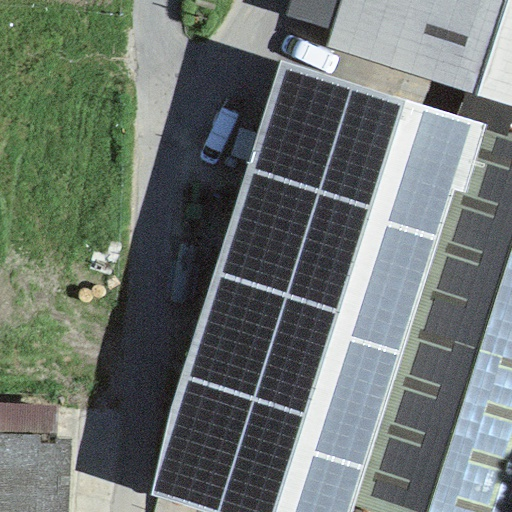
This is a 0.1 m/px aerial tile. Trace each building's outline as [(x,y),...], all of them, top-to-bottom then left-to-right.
[(511,0),(350,0),(327,76),(378,92),(392,49),(511,87),(511,0)] [(347,495),(399,511),(511,511),(511,139),(466,125),(425,252),(347,495)] [(220,327),(230,338),(242,347),(256,354),(270,359),(285,360),(301,359),(315,355),(323,351),(331,347),(341,339),(351,328),(360,315),(365,301),(368,286),(368,271),(366,256),(360,242),(352,229),(342,218),(330,208),(316,201),(302,197),(287,196),(271,197),(257,201),(243,208),(231,217),(221,228),(212,241),(207,255),(204,270),(204,285),(207,300),(212,314),(220,327)] [(347,495),(425,252),(379,235),(368,286),(365,301),(360,315),(351,328),(341,339),(331,347),(323,351),(285,475),(347,495)] [(240,490),(277,362),(225,347),(188,474),(240,490)] [(0,511),(54,511),(57,439),(0,437),(0,511)]
